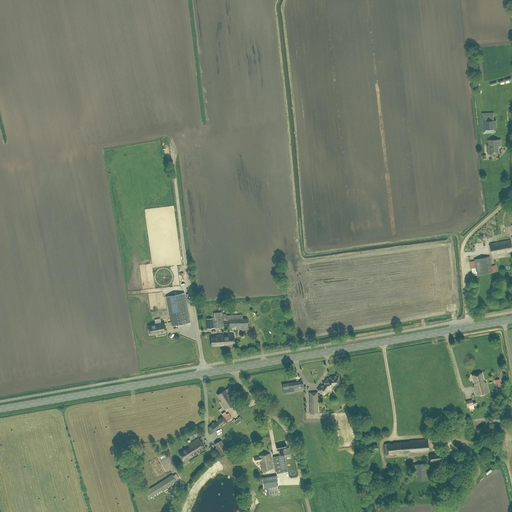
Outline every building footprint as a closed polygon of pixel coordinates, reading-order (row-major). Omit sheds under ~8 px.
[(494,121),(493,113),(482,113),(483,134),(494,133),(494,129),(496,129),(496,121),(494,121)] [(501,146),(501,139),(488,140),(488,146),(487,146),(488,154),(499,154),(498,146),(501,146)] [(511,251),(511,247),(511,240),(490,244),(493,257),(504,254),(504,253),(511,251)] [(492,266),(490,256),(475,259),(476,267),(471,268),(473,276),(496,271),(495,265),(492,266)] [(187,323),(181,293),(166,296),(172,326),(187,323)] [(222,314),(222,312),(214,313),(215,328),(233,326),(233,329),(237,329),(237,330),(248,330),(247,318),(242,318),(242,315),(226,316),(226,314),(222,314)] [(164,323),(155,325),(154,324),(152,325),(151,325),(148,326),(150,335),(155,334),(155,333),(157,333),(157,334),(166,332),(164,323)] [(223,335),(224,345),(225,345),(225,347),(234,346),(234,334),(223,335)] [(211,346),(224,345),(223,335),(217,335),(217,337),(211,337),(211,346)] [(484,383),(482,373),(472,375),(475,387),(474,387),(476,396),(489,393),(486,382),(484,383)] [(335,378),(335,377),(330,377),(330,378),(329,379),(328,379),(327,379),(324,383),(326,384),(323,388),(321,386),(318,390),(324,394),(327,390),(326,390),(328,388),(330,389),(331,387),(331,386),(334,385),(339,384),(338,377),(335,378)] [(301,387),(300,381),(281,384),(283,393),(293,392),(293,388),(301,387)] [(228,394),(225,390),(217,395),(221,401),(220,402),(225,410),(235,404),(229,394),(228,394)] [(240,398),(235,390),(232,392),(237,400),(240,398)] [(318,414),(317,392),(309,393),(310,414),(318,414)] [(474,410),(472,400),(466,401),(467,408),(469,408),(470,411),(474,410)] [(217,421),(221,426),(231,418),(228,413),(227,414),(225,412),(221,414),(223,416),(217,421)] [(221,426),(217,421),(207,428),(211,433),(221,426)] [(205,449),(198,438),(188,445),(189,446),(179,453),(179,454),(179,455),(180,457),(181,457),(183,460),(192,455),(193,456),(205,449)] [(429,452),(427,439),(410,441),(410,442),(384,444),(385,455),(410,453),(410,454),(429,452)] [(226,450),(221,440),(214,444),(216,447),(212,449),(216,456),(226,450)] [(287,448),(285,443),(276,445),(277,450),(280,450),(280,453),(282,464),(285,464),(283,452),(283,449),(287,448)] [(273,469),(270,453),(259,456),(259,457),(254,458),(255,462),(260,461),(262,471),(273,469)] [(443,460),(443,453),(428,455),(429,462),(443,460)] [(427,480),(425,463),(414,464),(415,481),(427,480)] [(176,482),(172,474),(144,492),(149,499),(176,482)] [(278,486),(276,475),(261,478),(263,488),(267,488),(268,497),(278,495),(277,486),(278,486)]
